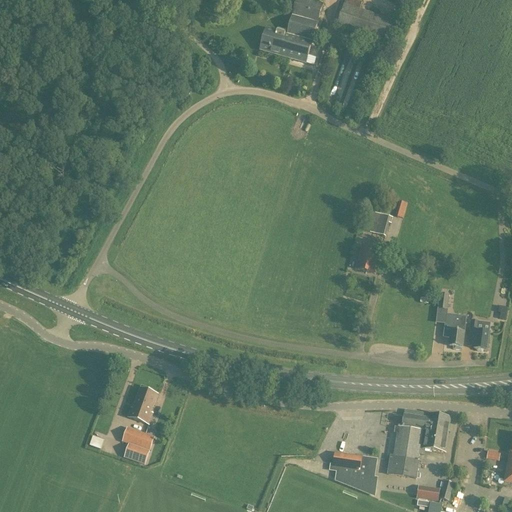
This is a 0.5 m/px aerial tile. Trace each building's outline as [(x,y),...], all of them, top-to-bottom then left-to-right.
[(306,0),(297,0),(286,35),(266,29),(259,52),(307,65),(313,43),(324,5),(306,0)] [(337,29),(391,47),(398,23),(360,11),(362,3),(353,0),(346,0),(344,6),(337,29)] [(367,227),(366,232),(385,238),(388,224),(391,225),(393,219),(368,212),(364,226),(367,227)] [(356,270),(375,275),(380,256),(361,251),(356,270)] [(405,274),(395,271),(393,281),(403,283),(405,274)] [(438,311),(447,312),(449,296),(440,295),(438,311)] [(502,308),(500,319),(507,320),(510,310),(502,308)] [(449,347),(454,348),(453,351),(462,352),(462,349),(466,321),(449,319),(448,327),(452,328),(451,331),(449,347)] [(471,322),(469,337),(475,337),(474,350),(488,352),(490,334),(478,333),(479,323),(471,322)] [(140,389),(136,399),(147,403),(147,402),(154,405),(158,396),(140,389)] [(147,403),(136,399),(133,409),(131,408),(127,419),(149,426),(153,415),(151,414),(154,405),(147,402),(147,403)] [(398,435),(394,458),(391,457),(388,476),(416,480),(419,461),(418,461),(422,433),(425,433),(423,450),(445,454),(451,419),(427,415),(405,413),(401,430),(396,429),(395,434),(398,435)] [(124,459),(132,462),(141,435),(127,430),(123,443),(128,445),(124,459)] [(141,435),(132,462),(145,466),(149,453),(154,439),(141,435)] [(103,450),(106,441),(95,437),(91,446),(103,450)] [(487,460),(499,462),(500,454),(488,453),(487,460)] [(329,472),(341,474),(340,479),(351,480),(350,487),(373,490),(377,460),(362,458),(362,459),(335,454),(333,465),(330,465),(329,472)] [(445,482),(440,499),(449,502),(454,485),(445,482)] [(418,487),(417,500),(438,503),(440,490),(418,487)] [(428,511),(427,511),(441,511),(442,505),(430,503),(428,511)]
